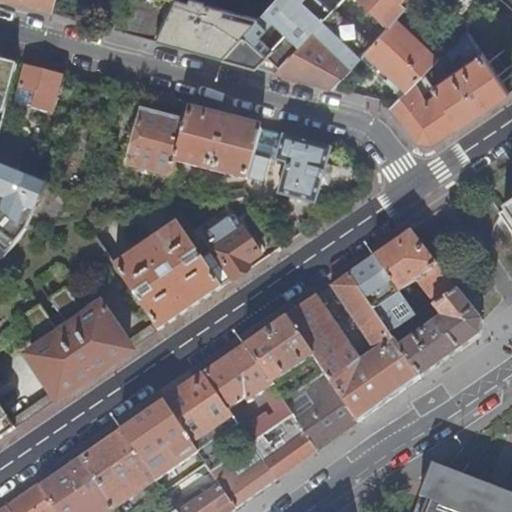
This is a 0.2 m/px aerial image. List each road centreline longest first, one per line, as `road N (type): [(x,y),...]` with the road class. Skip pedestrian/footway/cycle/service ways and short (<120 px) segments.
road 1 (secondary): [(0,469),(420,182)]
road 2 (residential): [(420,182),(372,128),(350,118),(0,26)]
road 3 (secondary): [(511,366),(294,511)]
